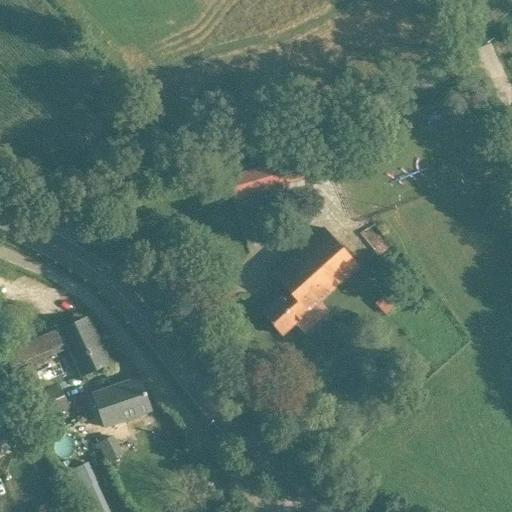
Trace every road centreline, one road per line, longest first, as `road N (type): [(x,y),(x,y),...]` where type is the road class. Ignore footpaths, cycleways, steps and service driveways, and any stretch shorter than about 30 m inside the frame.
road 1 (unclassified): [(54,245),(69,221),(111,192),(208,152),(367,109),(487,53),(464,0)]
road 2 (tertiary): [(336,511),(245,443),(132,307),(96,270),(54,245)]
